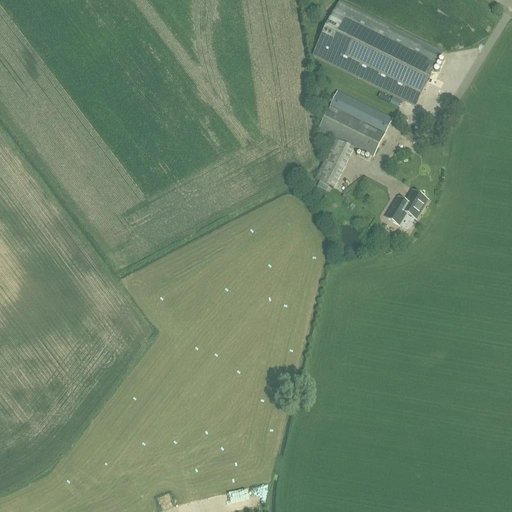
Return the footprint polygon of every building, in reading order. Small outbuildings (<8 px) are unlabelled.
[(313,56),(415,107),(442,53),(340,3),(313,56)] [(391,120),(337,93),(330,106),(384,133),(391,120)] [(384,133),(330,106),(318,130),(373,158),(383,138),(382,137),(384,133)] [(413,144),(419,137),(409,129),(403,136),(413,144)] [(336,139),(316,180),(335,190),(355,149),(336,139)] [(399,199),(387,219),(399,227),(407,215),(416,220),(428,202),(413,193),(406,204),(399,199)]
